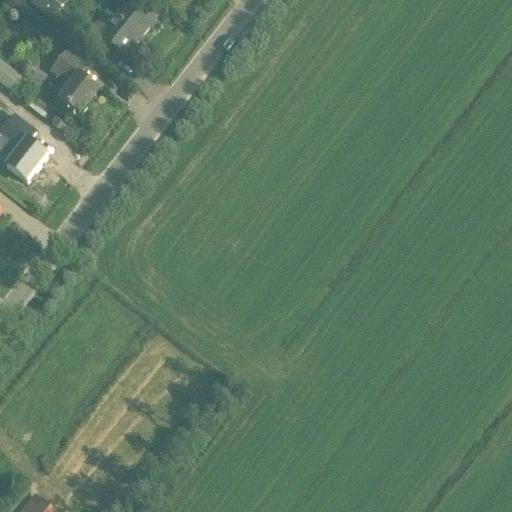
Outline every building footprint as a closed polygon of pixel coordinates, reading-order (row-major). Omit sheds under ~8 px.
[(57,33),(14,0),(11,0),(4,10),(49,44),(57,33)] [(23,0),(32,7),(54,24),(67,7),(58,0),(23,0)] [(145,9),(137,18),(125,9),(115,22),(108,16),(96,31),(103,37),(100,41),(126,60),(158,19),(145,9)] [(66,53),(51,72),(51,73),(69,89),(59,103),(79,120),(99,94),(80,79),(87,69),(66,53)] [(0,60),(0,84),(14,94),(25,78),(0,60)] [(28,186),(47,161),(28,145),(35,135),(15,119),(0,137),(0,140),(18,155),(7,169),(28,186)] [(30,511),(53,511),(39,501),(30,511)]
